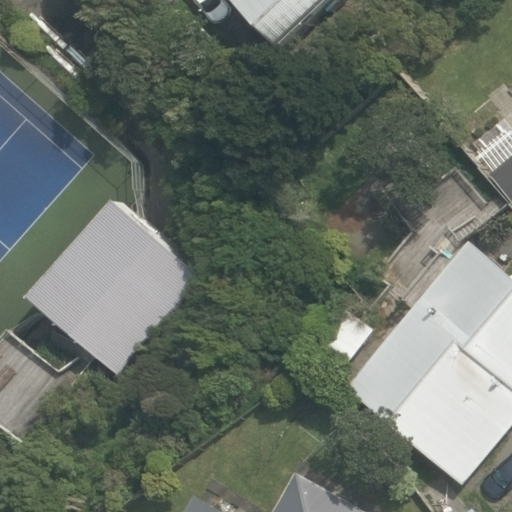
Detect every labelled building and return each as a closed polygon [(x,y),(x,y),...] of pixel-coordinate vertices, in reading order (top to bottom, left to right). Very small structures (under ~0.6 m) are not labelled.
[(241,0),(289,50),(341,0),(241,0)] [(511,166),(497,178),(511,197),(511,166)] [(217,280),(146,217),(127,200),(40,298),(55,312),(97,349),(105,356),(130,378),(217,280)] [(469,486),(511,434),(511,269),(478,240),(352,388),(469,486)] [(381,330),(354,309),(324,346),(351,367),(381,330)] [(105,356),(97,349),(65,370),(22,333),(18,329),(0,349),(0,425),(25,448),(79,383),(105,356)] [(372,511),(303,473),(280,511),(234,511),(206,496),(196,511),(372,511)]
